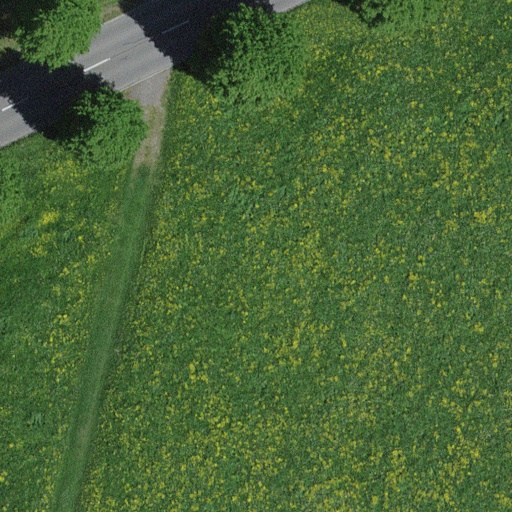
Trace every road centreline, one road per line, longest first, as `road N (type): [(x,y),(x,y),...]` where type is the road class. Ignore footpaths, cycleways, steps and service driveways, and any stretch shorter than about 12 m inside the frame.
road 1 (track): [(179,20),(69,511)]
road 2 (secondary): [(223,0),(0,109)]
